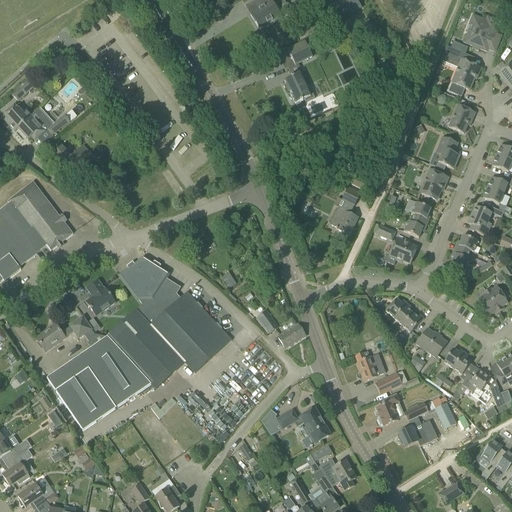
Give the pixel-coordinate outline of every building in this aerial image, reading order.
[(256,21),(260,28),(278,17),(273,8),(276,6),(277,8),(285,3),(283,0),(255,0),(252,2),(254,1),(259,9),(252,14),(255,20),(254,21),(254,22),(256,21)] [(467,34),(464,44),(486,53),(487,50),(494,53),(501,37),(491,33),(494,25),(472,16),(469,25),(468,25),(465,33),(467,34)] [(312,58),(309,51),(304,42),(287,50),(295,66),(312,58)] [(447,47),(441,61),(445,63),(451,61),(459,65),(451,84),(448,93),(461,98),(464,90),(469,92),(475,76),(477,77),(481,68),(472,64),(474,59),(455,50),(450,49),(447,47)] [(511,62),(499,73),(511,89),(511,88),(511,62)] [(298,74),(284,81),(295,105),(298,111),(303,109),(301,103),(302,102),(304,101),(305,104),(314,99),(309,89),(306,90),(298,74)] [(397,81),(401,88),(413,81),(409,74),(397,81)] [(12,97),(18,103),(34,88),(29,82),(12,97)] [(4,121),(14,133),(17,130),(28,120),(29,119),(31,117),(26,112),(25,111),(25,112),(22,114),(17,108),(17,109),(14,105),(4,114),(7,118),(4,121)] [(448,129),(463,135),(467,127),(469,128),(475,114),(457,107),(448,129)] [(28,120),(17,130),(25,139),(26,140),(28,142),(31,138),(34,142),(37,140),(45,132),(45,130),(49,126),(46,122),(44,121),(42,120),(40,121),(38,122),(36,123),(31,118),(31,117),(29,119),(28,120)] [(45,132),(50,138),(69,123),(64,117),(45,132)] [(421,126),(415,129),(419,136),(424,133),(421,126)] [(442,138),(435,154),(441,157),(438,164),(436,169),(444,172),(446,167),(453,170),(459,157),(453,154),(457,145),(442,138)] [(511,151),(500,146),(496,157),(511,163),(511,162),(511,151)] [(52,155),(63,167),(66,163),(77,175),(87,166),(84,163),(91,156),(83,147),(71,158),(61,147),(52,155)] [(511,163),(496,157),(491,167),(508,174),(511,163)] [(336,170),(332,179),(338,182),(339,179),(343,181),(343,180),(345,181),(348,176),(345,175),(336,170)] [(419,194),(436,201),(441,188),(443,189),(447,179),(429,171),(419,194)] [(491,178),(487,189),(503,196),(507,185),(491,178)] [(7,202),(8,204),(0,210),(0,283),(3,281),(4,283),(20,271),(19,268),(27,262),(28,262),(36,256),(36,255),(46,247),(50,252),(72,235),(32,183),(7,202)] [(503,196),(487,189),(482,199),(499,206),(503,196)] [(352,207),(353,208),(359,195),(347,190),(341,202),(352,207)] [(414,216),(428,221),(430,218),(427,217),(430,210),(416,204),(411,214),(414,216)] [(474,207),(467,224),(471,226),(469,231),(478,235),(486,238),(491,225),(487,224),(491,214),(492,215),(494,210),(482,205),(480,210),(474,207)] [(498,212),(508,216),(510,210),(500,206),(498,212)] [(337,229),(336,231),(349,237),(357,219),(337,209),(329,226),(337,229)] [(414,216),(411,224),(425,230),(428,221),(414,216)] [(411,224),(408,222),(403,233),(418,239),(421,232),(423,233),(425,230),(411,224)] [(374,234),(391,242),(395,234),(377,226),(374,234)] [(457,243),(456,246),(470,252),(470,253),(473,254),(477,243),(463,237),(460,244),(457,243)] [(511,241),(503,238),(499,247),(510,252),(511,247),(511,241)] [(386,257),(384,262),(394,267),(396,262),(398,263),(399,261),(410,265),(417,249),(396,240),(388,258),(386,257)] [(456,246),(452,254),(466,260),(470,253),(470,252),(456,246)] [(466,260),(452,254),(451,258),(453,259),(450,266),(458,269),(456,272),(463,276),(469,262),(466,261),(466,260)] [(503,259),(502,259),(500,256),(493,260),(496,264),(503,259)] [(90,349),(46,379),(77,424),(83,432),(151,385),(155,390),(177,371),(185,363),(195,374),(231,341),(221,330),(216,324),(216,325),(201,310),(202,309),(197,304),(196,304),(187,294),(180,300),(176,295),(180,289),(164,279),(166,276),(143,261),(120,277),(142,306),(106,338),(94,336),(91,332),(92,332),(88,326),(82,318),(69,327),(70,328),(61,333),(65,338),(72,333),(78,341),(84,337),(88,343),(88,345),(90,349)] [(502,271),(508,279),(511,275),(511,274),(507,267),(502,271)] [(221,279),(228,290),(235,285),(228,274),(221,279)] [(88,308),(96,318),(115,304),(110,297),(113,295),(108,289),(106,290),(105,289),(103,290),(98,282),(86,290),(92,298),(89,300),(88,299),(82,303),(86,309),(88,308)] [(490,289),(486,292),(492,302),(502,296),(497,288),(491,291),(490,289)] [(477,301),(482,309),(492,302),(486,292),(481,295),(483,297),(477,301)] [(502,296),(492,302),(499,313),(504,310),(502,308),(507,304),(502,296)] [(385,312),(393,320),(406,305),(403,302),(400,304),(396,300),(389,308),(386,305),(380,312),(383,314),(385,312)] [(492,302),(482,309),(488,317),(494,313),(495,315),(499,313),(492,302)] [(393,320),(402,327),(412,315),(408,311),(410,308),(406,305),(393,320)] [(258,319),(269,335),(277,329),(266,313),(258,319)] [(412,315),(402,327),(410,334),(423,320),(419,316),(417,319),(412,315)] [(92,320),(87,324),(91,330),(97,326),(92,320)] [(55,325),(35,339),(41,348),(46,354),(66,339),(65,338),(61,333),(61,334),(55,325)] [(277,338),(285,350),(305,337),(297,325),(277,338)] [(415,346),(425,353),(437,335),(434,333),(433,334),(427,329),(415,346)] [(396,333),(393,337),(397,344),(401,342),(396,333)] [(437,335),(425,353),(435,360),(447,344),(441,339),(441,338),(437,335)] [(16,350),(13,352),(18,359),(21,357),(16,350)] [(443,364),(452,371),(464,354),(459,351),(458,354),(453,350),(443,364)] [(464,354),(452,371),(461,377),(470,365),(471,363),(466,360),(468,357),(464,354)] [(377,377),(385,374),(378,356),(370,359),(370,358),(365,360),(363,355),(355,358),(365,382),(377,378),(377,377)] [(410,363),(414,369),(420,361),(414,357),(410,363)] [(511,369),(505,358),(500,361),(501,362),(495,365),(500,373),(495,377),(501,387),(507,384),(509,388),(511,386),(511,369)] [(420,361),(414,369),(417,375),(425,364),(420,361)] [(460,386),(466,390),(478,399),(482,394),(480,393),(490,379),(479,371),(474,379),(468,375),(463,382),(460,386)] [(374,385),(379,396),(410,382),(405,372),(397,376),(396,375),(374,385)] [(21,373),(14,378),(19,385),(26,381),(21,373)] [(432,384),(439,389),(445,380),(438,375),(432,384)] [(445,380),(439,389),(443,384),(449,389),(452,385),(445,380)] [(503,401),(500,395),(495,381),(493,382),(488,388),(495,406),(503,401)] [(507,392),(500,395),(503,401),(509,397),(507,392)] [(315,395),(310,399),(313,404),(318,401),(315,395)] [(380,408),(375,410),(379,418),(378,421),(380,426),(382,426),(383,428),(398,422),(392,407),(399,404),(396,396),(378,403),(380,408)] [(45,399),(39,403),(46,412),(51,409),(45,399)] [(149,408),(159,421),(176,404),(171,399),(158,412),(153,405),(149,408)] [(407,423),(420,418),(420,417),(428,414),(424,405),(403,415),(407,423)] [(433,411),(443,432),(455,426),(446,405),(433,411)] [(330,436),(314,409),(297,420),(298,421),(294,424),(297,428),(303,424),(306,429),(303,430),(307,437),(309,435),(315,445),(330,436)] [(282,431),(294,424),(298,421),(297,420),(292,411),(276,421),(282,431)] [(53,413),(47,417),(52,423),(58,419),(53,413)] [(411,428),(398,434),(405,449),(417,443),(419,448),(437,440),(429,422),(420,426),(422,430),(417,432),(418,433),(414,435),(411,428)] [(270,424),(264,428),(270,438),(276,435),(270,424)] [(15,459),(28,451),(23,444),(13,450),(7,441),(4,442),(0,445),(0,459),(1,459),(5,466),(15,459)] [(495,468),(506,454),(498,448),(499,446),(493,441),(489,447),(487,445),(483,450),(485,452),(481,457),(489,464),(482,474),(488,479),(496,469),(495,468)] [(99,445),(95,448),(99,454),(103,451),(99,445)] [(239,449),(247,463),(253,459),(244,446),(239,449)] [(73,453),(78,459),(86,453),(82,447),(73,453)] [(62,450),(56,454),(60,460),(66,455),(62,450)] [(509,479),(511,475),(511,455),(507,452),(506,454),(495,468),(496,469),(504,475),(496,485),(502,490),(510,479),(509,479)] [(292,468),(295,473),(296,475),(309,467),(308,465),(309,465),(310,467),(315,464),(314,462),(311,456),(292,468)] [(15,459),(5,466),(10,472),(3,477),(2,477),(3,479),(1,481),(7,487),(8,486),(9,488),(10,488),(10,487),(27,475),(19,464),(19,465),(15,459)] [(318,468),(320,471),(331,489),(340,484),(345,492),(353,487),(351,482),(356,479),(345,462),(335,467),(331,460),(318,468)] [(248,465),(251,469),(257,465),(254,461),(248,465)] [(81,475),(92,481),(95,466),(81,475)] [(160,469),(154,473),(158,479),(163,475),(160,469)] [(312,476),(324,494),(326,492),(331,489),(320,471),(312,476)] [(303,506),(310,501),(296,479),(289,484),(303,506)] [(247,483),(243,485),(248,493),(252,491),(247,483)] [(439,496),(445,506),(463,494),(457,484),(439,496)] [(32,503),(36,510),(46,503),(42,498),(43,497),(35,485),(33,486),(25,489),(26,493),(18,498),(18,497),(17,498),(18,499),(17,500),(20,508),(23,507),(25,509),(25,508),(32,503)] [(130,492),(139,506),(149,500),(140,486),(130,492)] [(178,508),(173,501),(180,496),(173,486),(167,491),(166,490),(155,498),(155,499),(156,498),(158,501),(157,502),(160,510),(163,509),(165,511),(177,511),(177,510),(179,508),(178,508)] [(314,501),(310,501),(316,510),(320,508),(322,511),(334,511),(338,510),(326,492),(324,494),(314,501)] [(62,511),(63,511),(50,510),(46,503),(36,510),(37,511),(62,511)]
